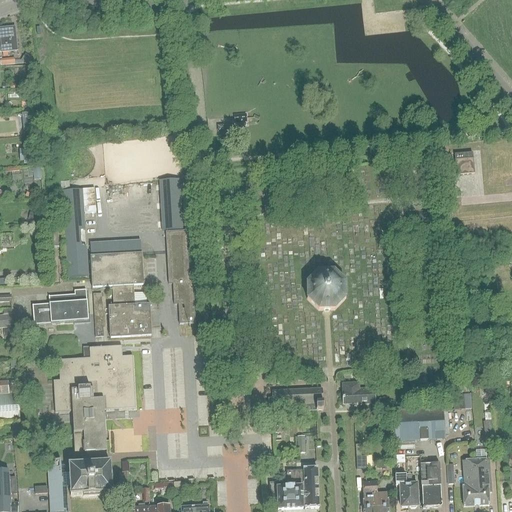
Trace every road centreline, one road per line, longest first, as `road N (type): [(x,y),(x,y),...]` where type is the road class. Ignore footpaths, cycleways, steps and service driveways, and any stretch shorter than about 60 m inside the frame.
road 1 (residential): [(339,511),(329,370)]
road 2 (residential): [(511,92),(429,0)]
